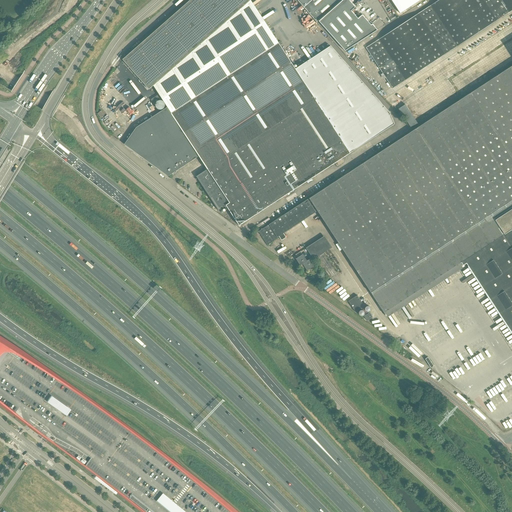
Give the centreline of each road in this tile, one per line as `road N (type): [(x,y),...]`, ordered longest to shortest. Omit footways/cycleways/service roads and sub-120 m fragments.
road 1 (secondary): [(156,0),(116,37),(91,81),(84,98),(90,130),(244,267),(334,398),(394,451)]
road 2 (secondary): [(394,451),(337,394),(266,283),(92,122),(89,100),(110,54),(161,0)]
road 3 (motorway): [(350,511),(184,349),(0,190)]
road 4 (motorway): [(348,481),(179,317),(0,164)]
road 5 (motorway): [(348,481),(145,220),(35,133)]
road 6 (motorway): [(0,217),(139,336),(320,511)]
road 7 (motorway): [(0,242),(292,511)]
road 8 (motorway): [(0,317),(194,441),(278,511)]
road 9 (unclassified): [(301,286),(500,443)]
road 10 (unclassified): [(301,286),(110,141)]
road 11 (secondary): [(35,133),(117,0)]
road 12 (secondary): [(99,0),(23,107)]
